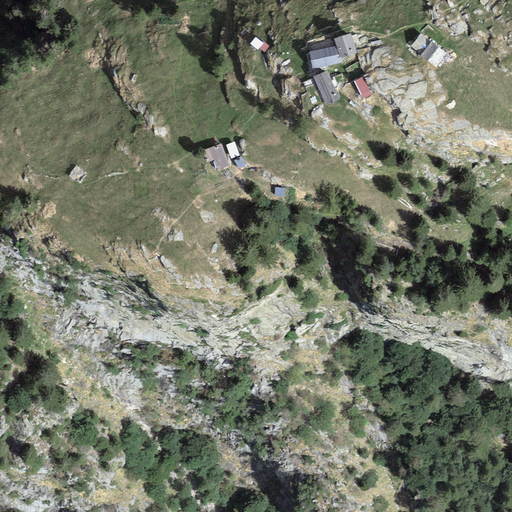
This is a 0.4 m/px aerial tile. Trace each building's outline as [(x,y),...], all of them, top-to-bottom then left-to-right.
[(264,43),(270,36),(256,25),(250,32),(264,43)] [(351,32),(333,38),(340,57),(357,51),(351,32)] [(430,40),(421,33),(411,45),(421,52),(430,40)] [(446,52),(431,41),(421,54),(435,66),(446,52)] [(334,47),(310,52),(312,66),(337,61),(334,47)] [(328,69),(312,76),(324,105),(340,98),(328,69)] [(221,143),(200,149),(205,162),(214,159),(218,169),(228,165),(221,143)]
